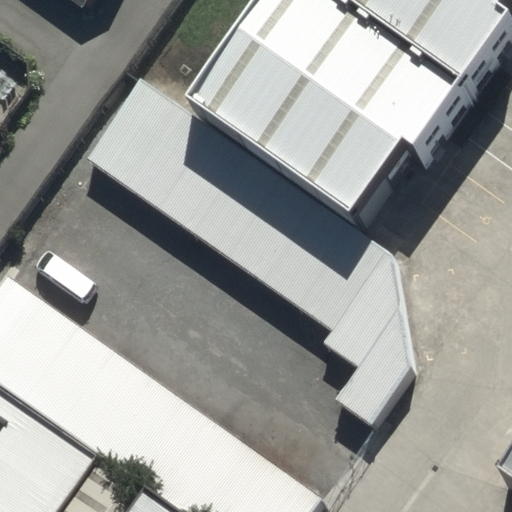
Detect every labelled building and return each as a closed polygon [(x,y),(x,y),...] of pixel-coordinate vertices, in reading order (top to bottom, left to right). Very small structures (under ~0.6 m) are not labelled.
[(56,0),(82,17),(94,0),(56,0)] [(445,0),(212,0),(157,82),(316,190),(445,0)] [(0,427),(10,435),(0,449),(0,511),(324,511),(326,511),(6,285),(0,292),(0,399),(2,401),(0,403),(0,427)] [(511,355),(463,427),(511,459),(511,355)] [(511,511),(511,459),(497,450),(454,511),(511,511)]
